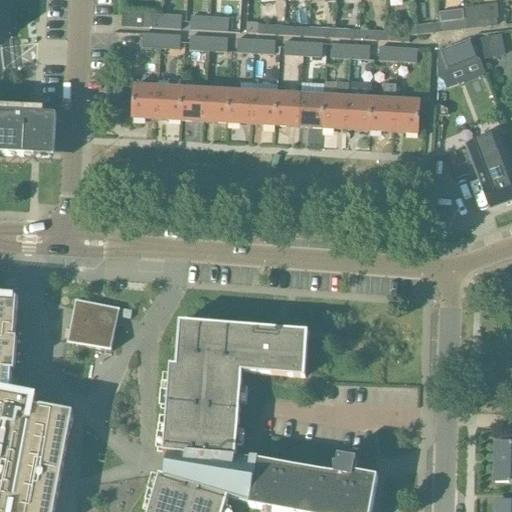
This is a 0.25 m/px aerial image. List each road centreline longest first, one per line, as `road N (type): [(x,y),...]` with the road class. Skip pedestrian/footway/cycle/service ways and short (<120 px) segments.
road 1 (residential): [(69,241),(448,272)]
road 2 (residential): [(69,241),(82,0)]
road 3 (residential): [(443,511),(448,272)]
road 4 (unknown): [(445,410),(259,401)]
